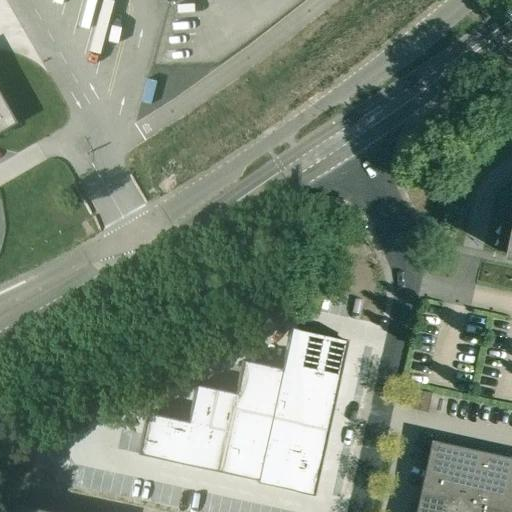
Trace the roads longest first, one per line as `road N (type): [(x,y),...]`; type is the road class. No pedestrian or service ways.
road 1 (unclassified): [(142,261),(125,234),(404,51),(467,0)]
road 2 (unclassified): [(356,511),(404,282),(380,190),(346,139)]
road 3 (secondary): [(142,261),(346,139)]
road 4 (secondary): [(346,139),(511,24)]
road 5 (secondary): [(0,348),(142,261)]
